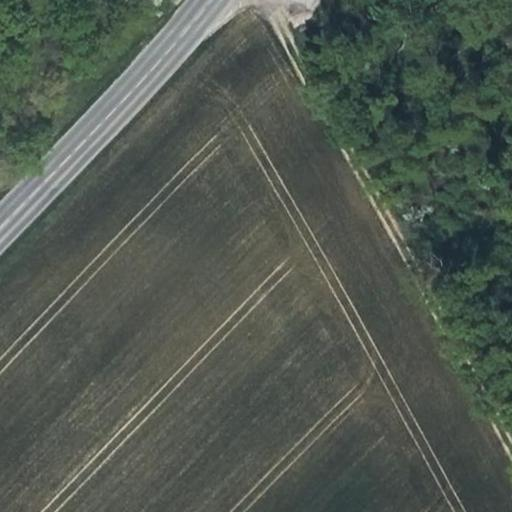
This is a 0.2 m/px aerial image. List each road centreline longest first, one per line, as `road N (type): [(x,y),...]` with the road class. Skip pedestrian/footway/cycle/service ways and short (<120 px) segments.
road 1 (track): [(271,0),(294,54),(511,428)]
road 2 (secondary): [(0,227),(211,0)]
